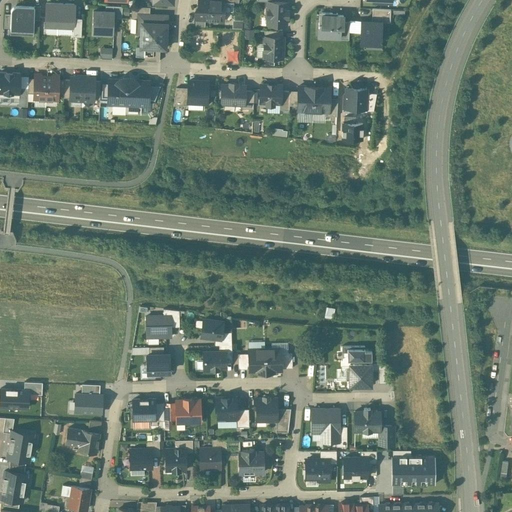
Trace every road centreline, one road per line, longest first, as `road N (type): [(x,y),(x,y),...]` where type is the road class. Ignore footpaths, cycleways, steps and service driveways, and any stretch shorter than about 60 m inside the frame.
road 1 (tertiary): [(472,511),(434,157),(450,62),(481,0)]
road 2 (trunk): [(0,209),(511,273)]
road 3 (trunk): [(511,262),(0,198)]
road 4 (residential): [(102,487),(153,494),(287,489)]
road 5 (residential): [(0,59),(173,67)]
road 6 (residential): [(102,487),(117,386),(180,385)]
road 7 (residential): [(491,438),(501,310)]
road 8 (residential): [(180,385),(286,382),(300,396)]
road 9 (residential): [(297,72),(173,67)]
